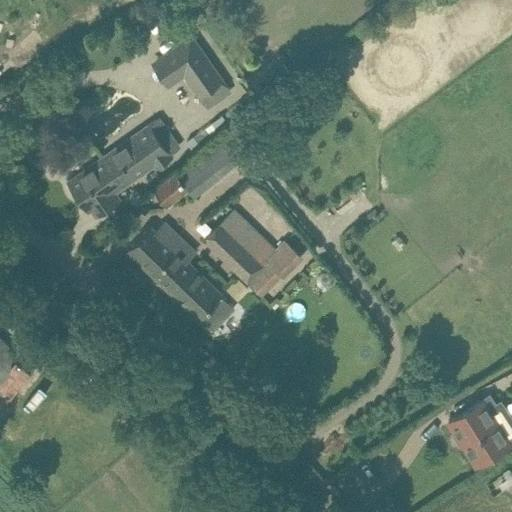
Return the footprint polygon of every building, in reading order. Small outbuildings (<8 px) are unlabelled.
[(220,79),(190,37),(154,63),(168,82),(184,71),(200,93),(220,79)] [(103,157),(123,185),(154,163),(156,166),(171,155),(169,152),(178,146),(163,124),(154,131),(149,124),(146,127),(103,157)] [(0,161),(18,151),(9,134),(0,138),(0,161)] [(96,214),(119,199),(114,191),(123,185),(103,157),(68,181),(88,209),(91,207),(96,214)] [(166,204),(188,187),(176,171),(154,189),(166,204)] [(203,240),(262,295),(282,274),(284,276),(303,255),(284,238),(276,246),(234,207),(203,240)] [(127,248),(171,291),(193,268),(186,260),(194,252),(164,222),(155,231),(150,225),(127,248)] [(211,329),(225,315),(233,306),(193,268),(171,291),(211,329)] [(482,398),(448,420),(475,463),(492,452),(509,441),(511,438),(511,417),(501,400),(488,408),(482,398)] [(492,493),(511,485),(511,467),(486,477),(492,493)]
